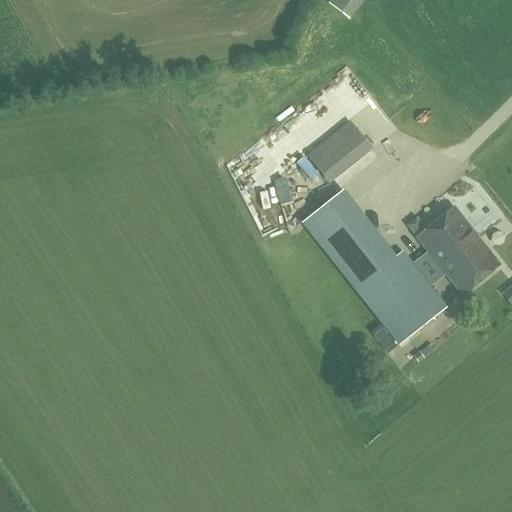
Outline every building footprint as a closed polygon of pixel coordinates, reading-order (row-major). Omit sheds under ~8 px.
[(347,16),(359,0),(332,0),(331,3),(347,16)] [(309,71),(319,79),(334,59),(324,52),(309,71)] [(336,180),(382,152),(363,122),(301,161),(314,182),(330,171),(336,180)] [(446,306),(402,251),(391,259),(339,194),(303,223),(399,344),(446,306)] [(501,266),(454,207),(423,232),(414,220),(406,226),(416,238),(463,296),(501,266)]
